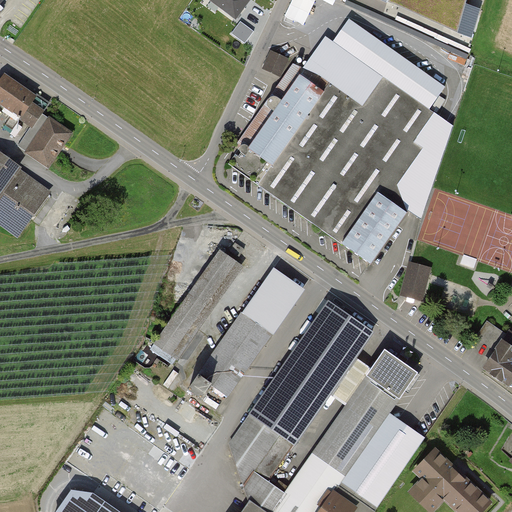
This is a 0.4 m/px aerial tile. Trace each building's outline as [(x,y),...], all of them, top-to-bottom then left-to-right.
[(250,2),(247,0),(212,0),(211,2),(236,21),(250,2)] [(309,25),(319,0),(296,0),(289,17),(309,25)] [(377,0),(458,37),(466,0),(377,0)] [(474,39),(481,10),(466,6),(459,36),(474,39)] [(253,33),(240,24),(232,35),(245,44),(253,33)] [(433,116),(429,112),(443,90),(349,24),(334,47),(326,41),(308,69),(297,62),(240,146),(244,149),(232,165),(379,266),(416,211),(409,205),(404,185),(421,153),(412,147),(433,116)] [(292,60),(275,52),(266,69),(283,77),(292,60)] [(44,100),(12,75),(0,90),(0,98),(34,125),(20,143),(51,167),(77,134),(40,105),(44,100)] [(53,193),(0,153),(0,220),(21,236),(53,193)] [(248,264),(226,249),(157,349),(179,363),(248,264)] [(434,267),(412,262),(403,297),(425,302),(434,267)] [(381,331),(335,299),(256,411),(298,441),(301,443),(336,393),(362,357),(381,331)] [(277,334),(246,313),(207,369),(212,372),(202,386),(218,397),(223,390),(232,397),(277,334)] [(511,348),(503,342),(483,368),(511,388),(511,348)] [(428,372),(395,348),(379,369),(352,406),(316,452),(351,475),(428,372)] [(379,369),(362,357),(336,393),(352,406),(379,369)] [(275,511),(289,492),(274,479),(298,441),(256,411),(233,441),(253,503),(255,500),(271,511),(275,511)] [(289,492),(275,511),(358,511),(365,503),(343,488),(351,475),(316,452),(289,492)] [(484,511),(491,505),(436,452),(414,475),(421,482),(408,495),(425,511),(436,511),(444,505),(451,511),(484,511)] [(114,511),(93,497),(72,494),(59,511),(114,511)] [(271,511),(255,500),(253,503),(246,511),(271,511)]
